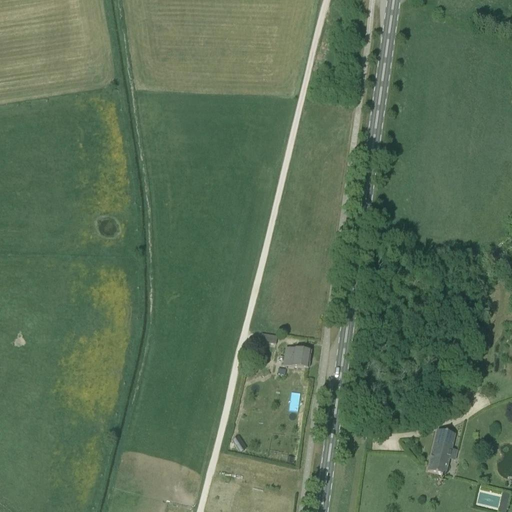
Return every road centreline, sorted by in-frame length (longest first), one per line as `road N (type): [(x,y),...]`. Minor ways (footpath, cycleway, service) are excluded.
road 1 (track): [(327,0),(201,511)]
road 2 (primary): [(320,511),(393,0)]
